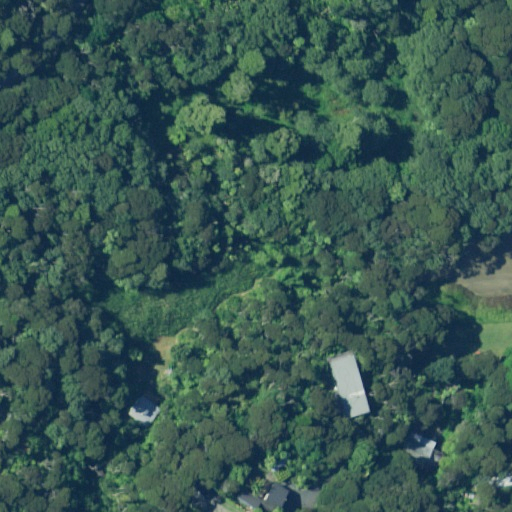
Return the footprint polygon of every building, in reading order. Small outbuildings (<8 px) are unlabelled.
[(360,389),(349,354),(326,361),(345,421),(369,414),(365,401),(360,389)] [(168,400),(149,388),(132,415),(151,427),(168,400)] [(2,407),(0,409),(0,425),(10,415),(2,407)] [(438,445),(412,440),(408,461),(434,466),(438,445)] [(288,458),(281,450),(264,465),(271,473),(288,458)] [(511,476),(496,478),(497,489),(511,487),(511,476)] [(493,479),(477,480),(477,490),(493,490),(493,479)] [(283,511),(306,511),(317,496),(291,480),(285,489),(272,482),(262,499),(283,511)] [(260,501),(239,489),(234,497),(255,510),(260,501)]
